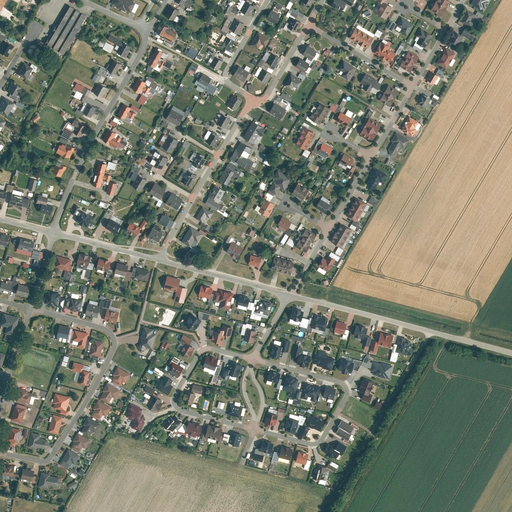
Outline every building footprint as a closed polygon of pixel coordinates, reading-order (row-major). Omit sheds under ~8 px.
[(135,1),(132,0),(125,0),(122,8),(131,12),(135,1)] [(174,0),(189,9),(194,1),(191,0),(174,0)] [(341,0),(334,0),(331,6),(341,12),(346,3),(341,0)] [(429,2),(425,0),(421,0),(418,7),(424,11),(429,2)] [(449,0),(436,0),(431,10),(442,15),(450,0),(449,0)] [(486,0),(473,0),(471,4),(481,10),(486,0)] [(240,10),(250,16),(255,7),(245,1),(240,10)] [(386,18),(393,7),(383,2),(382,4),(377,13),(386,18)] [(45,43),(64,54),(87,16),(68,5),(45,43)] [(180,10),(171,5),(164,15),(174,20),(180,10)] [(225,13),(235,19),(239,11),(229,6),(225,13)] [(302,17),(303,14),(292,8),(291,9),(290,8),(285,17),(287,18),(289,14),(296,17),(297,14),(302,17)] [(475,20),(471,18),(474,13),(467,9),(461,20),(472,26),(475,20)] [(276,23),(280,15),(271,10),(267,18),(276,23)] [(293,17),(288,26),(296,30),(301,21),(293,17)] [(407,35),(414,24),(402,17),(397,24),(402,28),(400,31),(407,35)] [(229,28),(239,34),(245,24),(235,19),(229,28)] [(169,27),(161,23),(155,32),(161,35),(160,36),(172,43),(177,35),(167,30),(169,27)] [(350,37),(368,48),(374,37),(357,26),(350,37)] [(382,32),(379,37),(382,39),(387,32),(378,27),(377,29),(382,32)] [(426,47),(433,34),(421,27),(416,35),(420,37),(417,42),(426,47)] [(465,27),(462,33),(470,38),(473,32),(465,27)] [(449,40),(458,44),(463,35),(454,30),(449,40)] [(270,38),(259,31),(251,44),(261,49),(263,45),(266,46),(270,38)] [(0,34),(0,39),(3,41),(0,46),(0,52),(7,57),(13,46),(5,41),(8,36),(1,32),(0,34)] [(117,52),(126,57),(132,47),(110,35),(107,40),(120,46),(117,52)] [(221,46),(230,50),(235,41),(226,36),(221,46)] [(391,45),(382,40),(375,53),(390,62),(395,53),(389,49),(391,45)] [(114,46),(106,42),(102,49),(110,53),(114,46)] [(308,44),(303,51),(314,58),(318,51),(308,44)] [(191,46),(186,54),(193,58),(198,51),(191,46)] [(164,52),(156,47),(148,62),(155,66),(158,63),(159,60),(164,52)] [(445,48),(437,63),(447,68),(455,53),(445,48)] [(400,66),(410,72),(419,56),(409,50),(400,66)] [(271,52),(267,61),(276,66),(281,57),(271,52)] [(210,65),(218,70),(223,61),(215,56),(210,65)] [(301,57),(297,64),(306,70),(310,63),(301,57)] [(168,71),(173,62),(166,59),(165,61),(162,67),(168,71)] [(115,74),(118,68),(119,69),(122,65),(113,60),(110,65),(109,64),(106,69),(115,74)] [(339,68),(344,71),(341,75),(348,79),(355,67),(344,60),(339,68)] [(31,64),(30,66),(24,63),(17,74),(26,79),(32,69),(35,71),(37,67),(31,64)] [(198,66),(193,63),(190,69),(195,72),(198,66)] [(234,74),(244,80),(249,72),(239,66),(234,74)] [(108,72),(100,68),(97,73),(104,77),(108,72)] [(258,77),(267,82),(272,73),(263,68),(258,77)] [(436,73),(441,77),(445,71),(439,68),(436,73)] [(431,72),(427,79),(435,83),(439,76),(431,72)] [(211,77),(203,73),(199,80),(207,85),(209,82),(211,77)] [(299,87),(303,80),(291,73),(285,84),(291,88),(293,84),(299,87)] [(364,87),(370,91),(372,87),(376,80),(377,79),(366,73),(361,81),(366,84),(364,87)] [(92,80),(98,83),(101,77),(96,74),(92,80)] [(146,81),(139,77),(133,88),(140,92),(142,88),(144,85),(146,81)] [(197,79),(194,83),(205,89),(207,85),(199,80),(197,79)] [(378,90),(382,83),(376,80),(372,87),(378,90)] [(214,94),(218,87),(209,82),(207,85),(205,89),(214,94)] [(21,94),(19,93),(22,89),(12,83),(7,91),(10,93),(8,97),(16,101),(21,94)] [(84,87),(76,83),(73,89),(81,93),(84,87)] [(97,86),(98,86),(94,93),(102,97),(104,94),(105,94),(108,88),(99,83),(97,86)] [(399,90),(389,84),(381,99),(391,105),(399,90)] [(90,90),(85,88),(82,93),(87,96),(90,90)] [(169,90),(167,93),(168,94),(165,100),(169,102),(175,93),(169,90)] [(283,92),(281,95),(289,100),(291,97),(283,92)] [(147,97),(142,94),(138,101),(144,104),(147,97)] [(422,94),(418,102),(427,106),(431,98),(422,94)] [(242,100),(234,95),(228,104),(236,109),(242,100)] [(0,103),(0,112),(7,116),(14,103),(4,97),(0,103)] [(310,117),(320,123),(329,107),(319,102),(310,117)] [(83,112),(91,117),(96,108),(88,103),(83,112)] [(131,106),(124,103),(118,114),(125,117),(127,114),(129,111),(131,106)] [(270,111),(282,118),(286,109),(274,103),(270,111)] [(332,103),(329,108),(335,111),(338,106),(332,103)] [(183,116),(172,109),(167,118),(178,124),(183,116)] [(129,111),(127,114),(129,115),(129,116),(133,119),(136,113),(132,111),(131,112),(129,111)] [(336,119),(346,125),(351,117),(341,111),(336,119)] [(231,119),(222,114),(217,122),(226,127),(231,119)] [(416,128),(415,128),(419,121),(410,115),(406,122),(405,122),(401,129),(412,135),(416,128)] [(373,140),(381,125),(369,118),(360,134),(373,140)] [(72,135),(74,132),(81,137),(86,127),(74,120),(72,124),(69,122),(67,122),(62,130),(72,135)] [(214,131),(218,125),(211,121),(208,128),(214,131)] [(253,121),(245,136),(256,142),(264,127),(253,121)] [(312,138),(314,132),(304,127),(301,132),(302,133),(312,138)] [(123,136),(109,129),(103,139),(117,147),(118,144),(121,139),(123,136)] [(219,137),(212,132),(207,141),(214,146),(219,137)] [(391,140),(393,141),(389,148),(397,153),(402,146),(405,148),(409,140),(396,132),(391,140)] [(168,135),(165,133),(158,144),(162,146),(168,135)] [(306,149),(312,138),(302,133),(296,144),(306,149)] [(179,140),(170,134),(163,146),(172,151),(179,140)] [(130,144),(121,139),(118,144),(127,149),(130,144)] [(191,142),(186,140),(183,145),(188,148),(191,142)] [(328,157),(333,148),(319,140),(314,149),(328,157)] [(255,161),(250,158),(254,150),(241,141),(230,158),(249,170),(255,161)] [(70,146),(69,149),(60,145),(57,152),(70,158),(73,151),(74,152),(76,148),(70,146)] [(168,157),(161,153),(157,160),(155,164),(162,168),(168,157)] [(344,153),(339,161),(348,166),(350,164),(353,158),(344,153)] [(207,159),(198,154),(193,162),(201,168),(207,159)] [(271,159),(272,159),(273,157),(267,154),(263,163),(268,165),(271,159)] [(117,162),(109,160),(107,168),(115,170),(117,162)] [(107,163),(98,161),(92,184),(101,186),(103,178),(104,174),(107,163)] [(231,177),(236,180),(242,171),(229,163),(227,167),(234,171),(231,177)] [(348,166),(345,172),(351,175),(356,167),(350,164),(348,166)] [(61,165),(60,168),(55,166),(52,173),(61,177),(64,170),(65,170),(66,167),(61,165)] [(231,177),(234,171),(227,167),(226,167),(219,179),(227,184),(230,180),(231,177)] [(370,175),(371,176),(367,183),(376,187),(379,181),(383,182),(387,174),(374,167),(370,175)] [(274,177),(277,179),(275,183),(285,189),(292,177),(278,169),(274,177)] [(196,175),(188,170),(182,180),(191,185),(196,175)] [(147,179),(139,174),(133,184),(141,189),(147,179)] [(28,190),(34,191),(37,181),(31,179),(28,190)] [(258,187),(264,190),(267,184),(261,181),(258,187)] [(114,194),(117,183),(110,182),(107,193),(114,194)] [(166,188),(156,182),(150,192),(160,198),(166,188)] [(269,189),(277,194),(281,187),(275,183),(273,182),(269,189)] [(292,193),(303,199),(309,189),(298,183),(292,193)] [(225,191),(215,185),(208,196),(209,197),(218,202),(225,191)] [(183,199),(172,193),(167,202),(178,209),(183,199)] [(12,194),(11,194),(9,204),(21,207),(21,206),(27,207),(29,199),(23,198),(24,197),(21,196),(12,194)] [(372,195),(368,201),(376,206),(380,200),(372,195)] [(36,203),(41,205),(39,212),(49,215),(52,206),(46,204),(48,198),(38,196),(36,203)] [(217,209),(221,203),(218,202),(209,197),(205,203),(217,209)] [(357,197),(347,214),(357,220),(368,203),(357,197)] [(268,216),(276,204),(266,198),(258,210),(268,216)] [(316,206),(325,212),(330,203),(321,198),(316,206)] [(83,208),(76,205),(72,213),(79,217),(82,211),(83,208)] [(203,222),(207,216),(210,217),(213,212),(203,206),(196,217),(203,222)] [(114,211),(109,208),(105,215),(110,218),(114,211)] [(93,216),(82,211),(79,217),(77,220),(88,226),(93,216)] [(170,218),(163,214),(159,222),(166,226),(170,218)] [(292,221),(283,215),(278,224),(287,230),(289,227),(292,222),(292,221)] [(121,225),(110,219),(107,226),(117,232),(121,225)] [(149,221),(144,219),(141,225),(146,228),(149,221)] [(349,227),(354,229),(356,227),(358,228),(360,225),(353,220),(349,227)] [(141,227),(131,222),(126,231),(136,236),(141,227)] [(341,224),(331,242),(338,246),(349,229),(341,224)] [(195,248),(203,234),(191,226),(182,241),(195,248)] [(163,232),(154,227),(149,236),(159,241),(163,232)] [(302,235),(300,238),(310,244),(312,241),(313,241),(317,234),(306,227),(302,235)] [(285,233),(280,242),(283,244),(288,235),(285,233)] [(30,256),(34,242),(20,238),(16,252),(30,256)] [(310,244),(300,238),(296,245),(306,251),(310,244)] [(227,251),(237,257),(243,247),(233,241),(227,251)] [(340,255),(343,249),(338,246),(335,252),(340,255)] [(31,258),(38,260),(40,252),(33,250),(31,258)] [(91,256),(80,254),(78,262),(88,265),(89,261),(91,256)] [(72,259),(57,255),(54,266),(69,270),(72,259)] [(249,264),(260,266),(262,257),(251,255),(249,264)] [(329,255),(326,258),(323,257),(319,265),(328,271),(335,258),(329,255)] [(291,274),(294,261),(275,257),(272,269),(291,274)] [(110,260),(99,258),(97,268),(108,270),(108,267),(110,260)] [(128,265),(117,263),(115,272),(126,275),(127,269),(128,265)] [(151,271),(137,267),(135,277),(149,280),(151,271)] [(63,279),(74,280),(74,279),(73,278),(73,272),(64,271),(63,279)] [(179,286),(181,279),(168,276),(164,289),(176,292),(177,292),(179,286)] [(11,285),(1,282),(0,284),(0,290),(9,293),(11,285)] [(29,287),(18,284),(16,293),(26,296),(29,287)] [(199,296),(210,299),(213,288),(201,285),(199,296)] [(177,292),(176,292),(174,301),(184,303),(188,289),(179,286),(177,292)] [(219,308),(229,310),(233,293),(220,290),(219,293),(215,292),(213,300),(221,302),(219,308)] [(61,294),(47,291),(45,302),(58,305),(60,297),(61,294)] [(250,297),(238,294),(236,303),(247,306),(250,297)] [(80,310),(82,300),(70,297),(70,298),(68,307),(68,308),(80,310)] [(271,302),(263,300),(262,301),(256,300),(254,311),(268,315),(271,302)] [(100,305),(89,303),(86,314),(97,316),(100,305)] [(119,311),(107,309),(105,319),(117,322),(119,311)] [(301,321),(304,312),(293,309),(291,318),(301,321)] [(197,317),(208,319),(209,312),(198,310),(197,317)] [(5,333),(13,336),(18,318),(3,313),(0,324),(0,325),(6,327),(5,333)] [(184,324),(194,331),(202,321),(192,314),(184,324)] [(325,331),(328,319),(315,316),(312,328),(325,331)] [(334,332),(343,334),(346,324),(337,322),(334,332)] [(70,327),(60,325),(57,337),(68,339),(70,327)] [(215,344),(222,346),(225,336),(231,337),(233,328),(224,325),(223,330),(219,329),(218,332),(214,331),(211,341),(216,342),(215,344)] [(356,325),(353,336),(364,338),(362,344),(369,346),(371,337),(366,336),(368,328),(356,325)] [(153,329),(144,327),(140,344),(137,346),(141,352),(145,350),(145,347),(152,349),(156,334),(152,334),(153,329)] [(247,329),(244,340),(254,343),(257,331),(247,329)] [(78,347),(85,348),(88,333),(75,330),(73,341),(79,342),(78,347)] [(378,343),(391,346),(394,335),(381,332),(379,341),(378,343)] [(406,338),(399,336),(395,352),(408,355),(414,351),(412,347),(413,343),(411,343),(412,341),(407,340),(407,341),(405,341),(406,338)] [(89,355),(100,358),(104,342),(94,340),(92,345),(91,345),(89,355)] [(378,343),(379,341),(373,340),(370,352),(375,354),(378,343)] [(179,354),(188,359),(194,348),(186,343),(179,354)] [(270,356),(279,359),(280,356),(282,356),(283,352),(281,351),(282,347),(273,345),(270,356)] [(322,368),(332,371),(335,358),(327,356),(328,353),(319,351),(318,354),(315,354),(313,363),(317,364),(317,366),(322,367),(322,368)] [(297,364),(308,367),(311,356),(299,353),(297,364)] [(217,366),(219,359),(207,355),(202,371),(213,375),(210,383),(216,385),(221,368),(217,366)] [(348,374),(348,372),(352,373),(354,364),(351,363),(351,361),(345,360),(344,362),(340,361),(339,369),(342,370),(342,373),(348,374)] [(238,377),(242,365),(231,361),(229,369),(224,368),(221,378),(227,380),(229,375),(238,377)] [(372,375),(389,379),(393,365),(381,363),(381,364),(372,361),(369,371),(373,372),(372,375)] [(85,365),(74,362),(72,370),(80,372),(78,382),(89,385),(92,372),(83,370),(85,365)] [(169,372),(178,378),(184,368),(174,363),(169,372)] [(119,387),(122,381),(125,383),(130,374),(118,367),(113,375),(114,376),(110,382),(119,387)] [(281,375),(269,372),(267,380),(279,383),(281,375)] [(157,389),(168,395),(172,387),(170,386),(173,380),(165,376),(157,389)] [(295,392),(298,380),(295,379),(295,377),(289,376),(289,377),(286,377),(283,389),(295,392)] [(374,382),(364,378),(359,391),(370,395),(374,382)] [(100,399),(108,404),(112,397),(115,399),(120,391),(107,383),(102,391),(104,392),(100,399)] [(321,388),(305,383),(301,398),(307,399),(308,396),(311,397),(311,400),(315,401),(317,396),(319,396),(321,388)] [(146,384),(144,387),(152,393),(154,390),(146,384)] [(191,392),(195,393),(201,395),(203,387),(193,385),(191,392)] [(334,400),(336,391),(325,388),(323,397),(334,400)] [(14,400),(29,404),(31,396),(27,394),(28,391),(19,389),(18,391),(17,391),(14,400)] [(192,405),(195,393),(191,392),(186,391),(183,403),(192,405)] [(67,410),(70,397),(55,393),(52,403),(55,404),(54,408),(60,410),(59,413),(68,416),(69,411),(67,410)] [(159,410),(163,403),(162,402),(163,400),(154,395),(147,405),(156,410),(157,409),(159,410)] [(373,407),(379,409),(383,400),(377,397),(373,407)] [(94,410),(91,416),(100,421),(103,415),(106,417),(111,408),(98,400),(93,409),(94,410)] [(134,422),(131,428),(140,432),(145,422),(144,420),(146,420),(144,414),(142,415),(141,412),(143,409),(130,403),(128,409),(130,409),(126,417),(133,420),(134,422)] [(10,420),(21,423),(26,407),(17,404),(16,407),(14,406),(10,420)] [(243,407),(230,404),(227,415),(240,418),(243,407)] [(267,412),(264,424),(275,426),(278,415),(267,412)] [(58,434),(63,417),(53,415),(48,432),(58,434)] [(173,432),(182,421),(175,415),(172,418),(170,417),(163,425),(169,431),(170,430),(173,432)] [(84,426),(81,432),(89,437),(93,431),(96,433),(101,424),(88,416),(82,425),(84,426)] [(308,426),(320,431),(325,422),(313,416),(308,426)] [(288,418),(285,430),(295,432),(298,421),(288,418)] [(338,427),(339,428),(350,434),(354,428),(358,430),(359,427),(352,423),(351,425),(341,420),(338,427)] [(186,433),(199,436),(202,425),(189,422),(186,433)] [(212,439),(216,427),(209,425),(207,432),(204,431),(201,441),(204,441),(206,437),(212,439)] [(299,434),(306,437),(310,428),(303,425),(299,434)] [(21,430),(9,427),(6,440),(7,440),(6,446),(15,448),(16,443),(18,443),(21,430)] [(212,439),(219,441),(218,445),(220,446),(223,436),(221,436),(223,429),(216,427),(212,439)] [(339,428),(336,433),(344,438),(343,441),(350,445),(352,443),(348,440),(351,435),(350,434),(339,428)] [(40,438),(41,434),(31,432),(27,447),(37,450),(38,448),(45,450),(51,446),(47,440),(40,438)] [(239,446),(242,435),(232,432),(229,443),(239,446)] [(71,448),(79,453),(82,447),(86,449),(91,440),(77,433),(73,441),(74,442),(71,448)] [(271,453),(273,444),(262,441),(261,447),(260,447),(259,451),(271,453)] [(323,452),(336,460),(339,455),(341,456),(346,448),(339,443),(337,447),(332,444),(331,446),(328,444),(323,452)] [(279,457),(290,460),(293,449),(282,447),(279,457)] [(69,449),(60,464),(68,469),(72,463),(75,465),(80,456),(69,449)] [(296,462),(306,465),(309,455),(299,452),(296,462)] [(253,460),(262,462),(264,456),(255,454),(253,460)] [(324,480),(327,467),(318,465),(317,468),(315,468),(313,478),(321,480),(321,479),(324,480)] [(3,466),(1,475),(12,477),(13,468),(3,466)] [(22,469),(20,479),(32,481),(33,471),(22,469)] [(40,473),(38,487),(47,488),(47,485),(57,487),(63,483),(59,478),(50,476),(50,474),(40,473)] [(69,486),(73,489),(79,482),(75,479),(69,486)]
